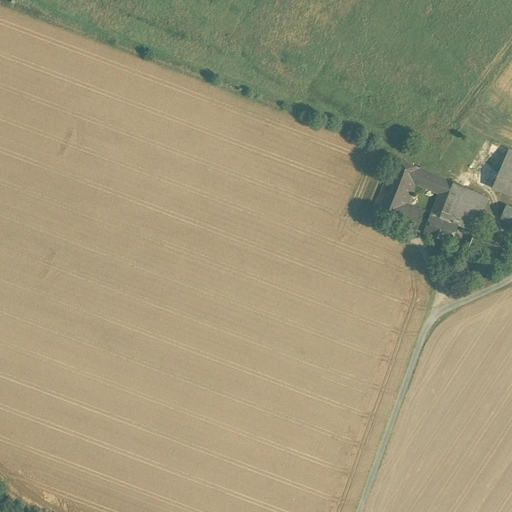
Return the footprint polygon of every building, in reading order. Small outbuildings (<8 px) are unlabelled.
[(511,150),(509,149),(493,188),(511,195),(511,150)] [(396,158),(372,211),(401,222),(408,205),(417,184),(414,183),(421,168),(396,158)] [(440,176),(421,168),(414,183),(417,184),(434,191),(440,176)] [(490,198),(440,176),(434,191),(441,194),(435,207),(455,215),(453,221),(459,224),(475,231),(490,198)] [(424,211),(408,205),(401,222),(417,229),(422,217),(424,211)] [(511,207),(506,205),(501,218),(511,223),(511,207)] [(455,215),(435,207),(433,213),(432,213),(429,219),(424,232),(452,242),(459,224),(453,221),(455,215)] [(417,229),(424,232),(429,219),(422,217),(417,229)] [(505,249),(473,237),(468,249),(500,261),(505,249)]
